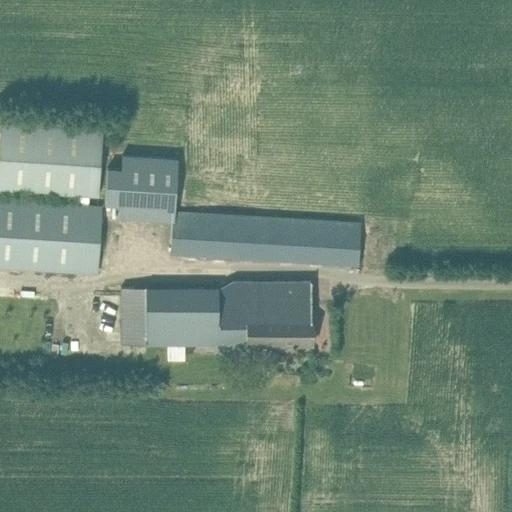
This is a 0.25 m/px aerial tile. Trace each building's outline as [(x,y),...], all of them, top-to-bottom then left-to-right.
[(0,181),(0,186),(100,193),(104,129),(4,122),(0,181)] [(117,215),(171,218),(176,155),(121,152),(121,163),(109,162),(106,203),(117,204),(117,215)] [(0,265),(97,272),(102,207),(0,200),(0,265)] [(361,223),(341,222),(172,212),(170,252),(281,259),(358,263),(361,223)] [(311,280),(291,280),(231,280),(218,287),(146,287),(146,286),(121,286),(121,345),(213,345),(214,354),(254,354),(254,343),(292,344),(312,344),(312,317),(311,317),(311,280)]
